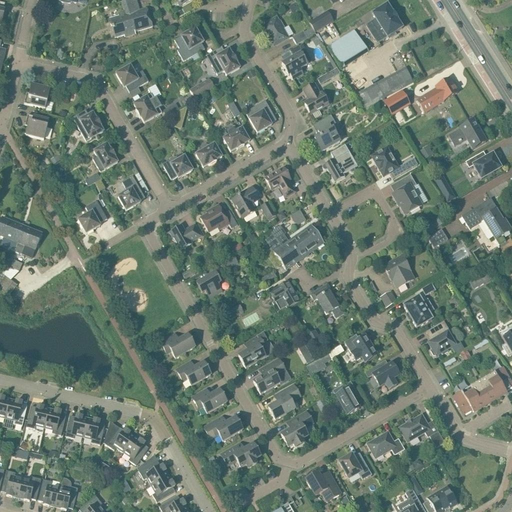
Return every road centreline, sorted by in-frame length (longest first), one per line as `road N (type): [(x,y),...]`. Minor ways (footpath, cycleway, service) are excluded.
road 1 (residential): [(430,388),(303,461),(278,459),(145,225)]
road 2 (residential): [(0,379),(153,417),(207,511)]
road 3 (residential): [(169,210),(96,82),(18,63)]
road 4 (residential): [(356,257),(348,282),(375,323),(395,328),(430,388)]
road 5 (residential): [(252,0),(245,32),(290,116),(287,143)]
road 6 (residential): [(79,263),(0,130)]
road 7 (residential): [(169,210),(287,143)]
road 8 (residential): [(356,257),(391,236),(393,218),(379,196),(333,214)]
